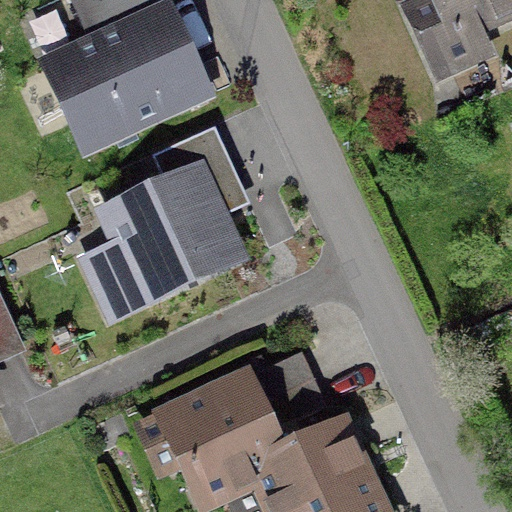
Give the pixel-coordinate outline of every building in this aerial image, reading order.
[(511,0),(444,0),(461,37),(511,13),(511,0)] [(95,165),(223,101),(175,7),(48,71),(95,165)] [(143,304),(232,263),(192,177),(103,218),(143,304)] [(256,409),(310,383),(297,356),(243,381),(256,409)] [(260,481),(253,466),(293,448),(285,429),(268,437),(243,382),(172,414),(172,415),(136,432),(155,474),(178,464),(199,509),(254,484),(260,481)] [(322,411),(310,383),(256,409),(268,436),(322,411)] [(294,449),(293,448),(253,466),(260,481),(254,484),(266,511),(376,511),(338,429),(294,449)]
